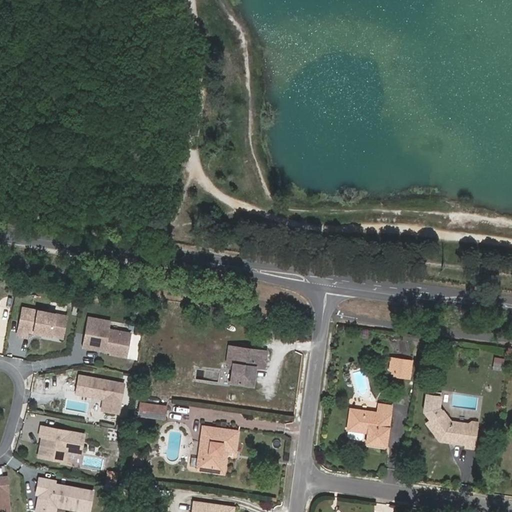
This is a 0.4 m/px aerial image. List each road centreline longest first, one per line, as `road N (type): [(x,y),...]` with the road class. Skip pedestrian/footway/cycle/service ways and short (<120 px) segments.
road 1 (tertiary): [(331,279),(0,232)]
road 2 (residential): [(511,509),(303,480)]
road 3 (residential): [(331,279),(303,480)]
road 4 (tertiary): [(511,305),(331,279)]
